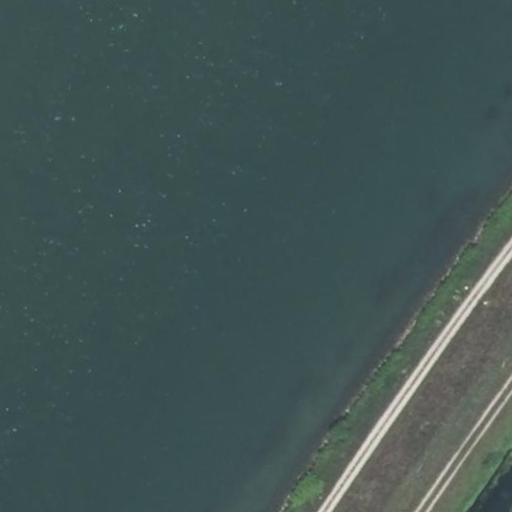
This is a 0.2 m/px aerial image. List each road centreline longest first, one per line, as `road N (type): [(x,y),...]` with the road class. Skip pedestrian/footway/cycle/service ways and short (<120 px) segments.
road 1 (track): [(511,231),(343,444),(305,511)]
road 2 (track): [(511,391),(432,511)]
